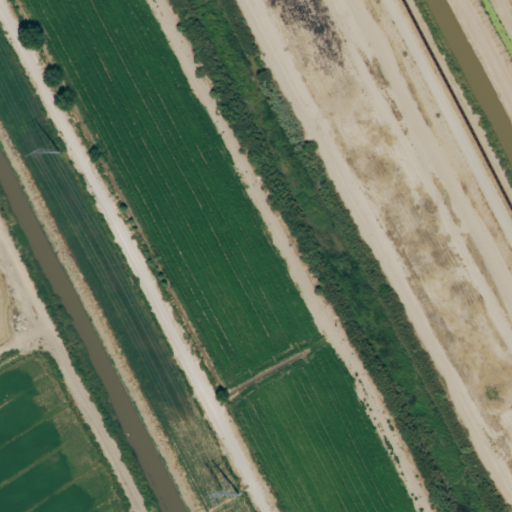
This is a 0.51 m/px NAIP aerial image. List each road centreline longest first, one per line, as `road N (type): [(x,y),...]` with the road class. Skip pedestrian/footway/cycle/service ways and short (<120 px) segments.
road 1 (track): [(0,3),(263,511)]
road 2 (track): [(0,241),(143,511)]
